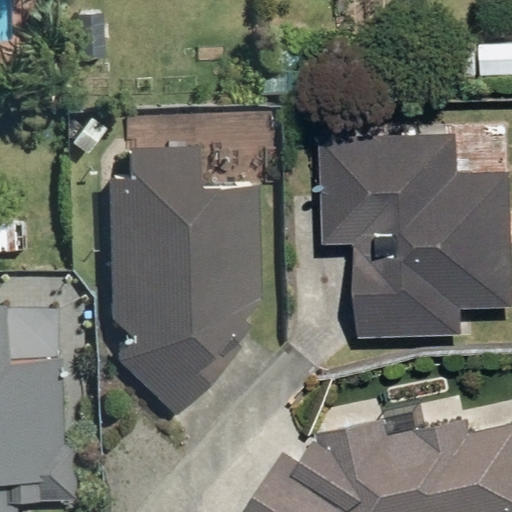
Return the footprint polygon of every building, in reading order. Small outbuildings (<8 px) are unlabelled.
[(359,241),(362,336),(469,332),(468,307),(511,305),(511,165),(463,167),(462,126),(325,131),(328,242),(359,241)] [(130,173),(107,173),(110,317),(117,325),(117,355),(174,413),(229,353),(221,346),(260,304),(256,179),(198,181),(197,142),(129,144),(130,173)] [(28,220),(0,220),(0,256),(28,256),(28,220)] [(0,511),(15,511),(15,498),(76,496),(75,440),(63,440),(61,378),(54,378),(54,353),(4,354),(3,300),(0,300),(0,511)] [(246,511),(511,511),(511,420),(474,428),(471,414),(419,426),(418,422),(393,428),(389,412),(319,428),(320,433),(303,457),(287,446),(246,511)]
